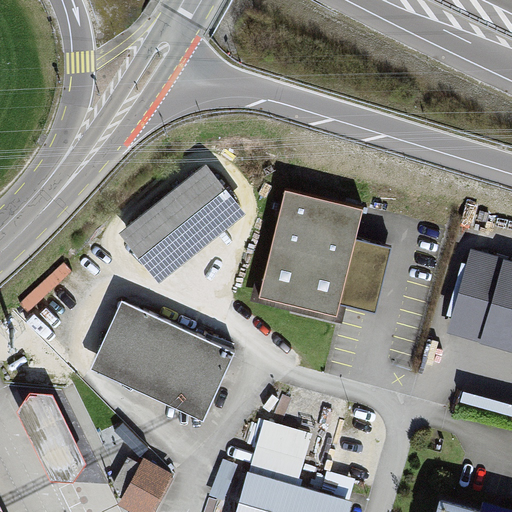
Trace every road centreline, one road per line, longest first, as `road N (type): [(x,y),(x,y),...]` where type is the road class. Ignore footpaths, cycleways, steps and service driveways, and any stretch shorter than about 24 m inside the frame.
road 1 (motorway): [(158,56),(511,166)]
road 2 (trunk): [(71,0),(82,58),(75,111),(50,163),(0,231)]
road 3 (secondary): [(0,241),(69,180),(158,56)]
road 4 (trunk): [(363,0),(511,63)]
